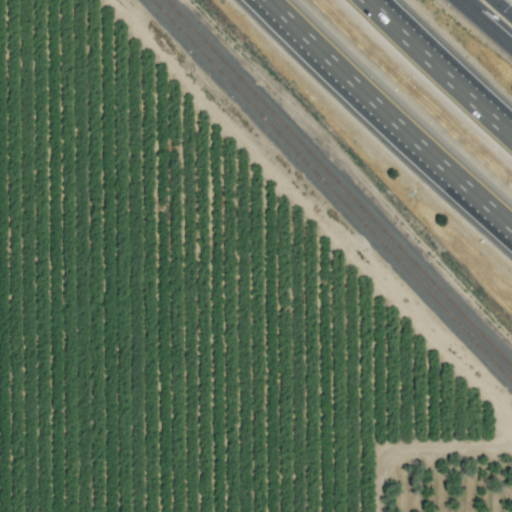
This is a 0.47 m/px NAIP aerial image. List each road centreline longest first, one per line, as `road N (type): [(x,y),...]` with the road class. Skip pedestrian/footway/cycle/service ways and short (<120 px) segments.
road 1 (motorway): [(272,0),(511,221)]
road 2 (motorway): [(511,149),(355,0)]
